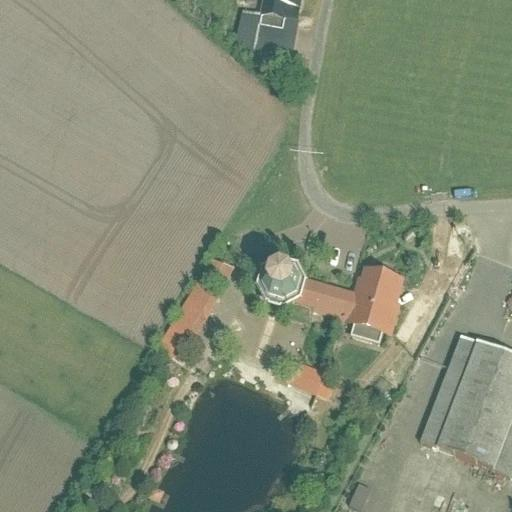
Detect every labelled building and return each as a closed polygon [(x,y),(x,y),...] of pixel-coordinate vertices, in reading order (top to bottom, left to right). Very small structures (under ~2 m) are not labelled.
[(208,260),(169,357),(194,368),(233,270),(208,260)] [(511,262),(502,288),(511,292),(511,262)] [(284,274),(262,266),(244,280),(248,304),(268,311),(286,298),(284,274)] [(511,433),(511,364),(442,337),(401,438),(495,475),(511,433)] [(335,405),(342,380),(298,367),(291,391),(335,405)] [(362,488),(354,511),(355,511),(367,511),(374,493),(362,488)]
